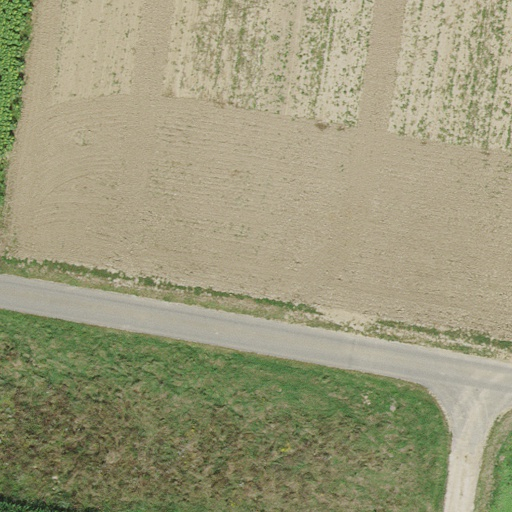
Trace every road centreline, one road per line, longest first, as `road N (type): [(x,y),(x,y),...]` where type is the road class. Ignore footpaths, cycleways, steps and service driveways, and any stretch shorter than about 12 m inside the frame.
road 1 (track): [(511,384),(0,293)]
road 2 (track): [(473,377),(450,511)]
